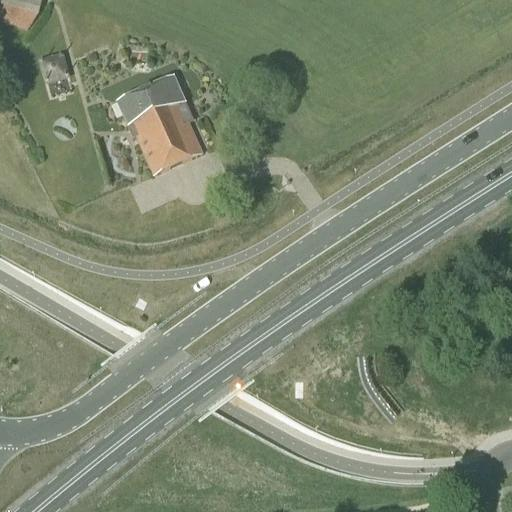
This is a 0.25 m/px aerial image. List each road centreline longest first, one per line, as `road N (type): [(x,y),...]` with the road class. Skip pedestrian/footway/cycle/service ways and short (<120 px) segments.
road 1 (secondary): [(511,116),(84,408),(51,427),(0,434)]
road 2 (primary): [(38,511),(280,323),(511,174)]
